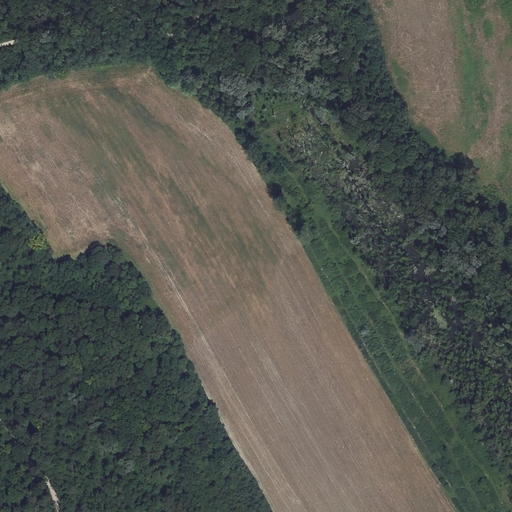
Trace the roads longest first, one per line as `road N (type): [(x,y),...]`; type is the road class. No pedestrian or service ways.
road 1 (track): [(232,0),(200,12),(172,36),(115,8)]
road 2 (track): [(115,8),(0,46)]
